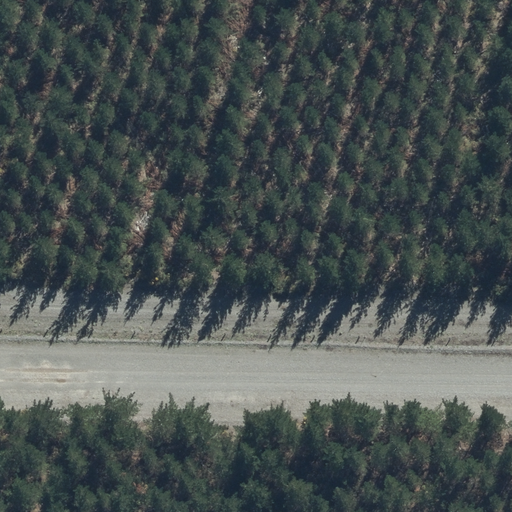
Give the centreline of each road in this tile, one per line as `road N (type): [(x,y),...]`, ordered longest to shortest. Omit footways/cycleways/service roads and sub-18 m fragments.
road 1 (unclassified): [(0,391),(511,405)]
road 2 (track): [(0,307),(511,317)]
